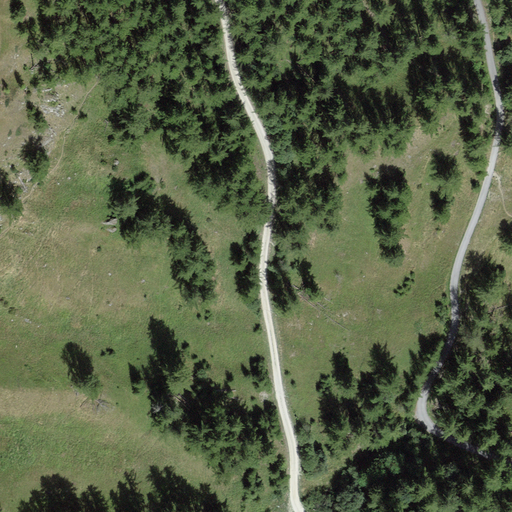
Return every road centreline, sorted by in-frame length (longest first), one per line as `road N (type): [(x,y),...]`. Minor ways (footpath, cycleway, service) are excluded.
road 1 (track): [(511,464),(437,431),(421,410),(449,344),(453,281),(498,132),(476,0)]
road 2 (track): [(219,0),(233,76),(269,154),(262,287),(299,511)]
